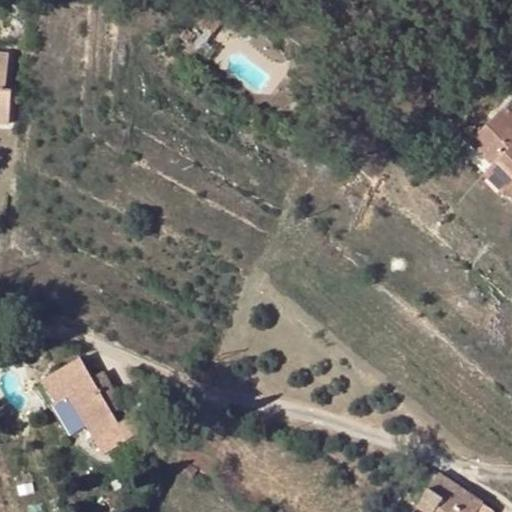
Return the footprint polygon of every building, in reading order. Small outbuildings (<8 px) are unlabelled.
[(208,15),(200,25),(212,35),(220,25),(208,15)] [(7,54),(0,52),(0,125),(7,126),(10,91),(4,90),(7,54)] [(511,101),(470,143),(495,167),(498,164),(511,177),(511,101)] [(511,177),(498,164),(495,167),(488,174),(511,197),(511,177)] [(124,407),(110,384),(100,391),(91,377),(80,358),(42,380),(56,404),(68,396),(73,405),(89,431),(102,454),(141,430),(144,426),(145,422),(143,418),(140,415),(137,415),(133,415),(119,424),(112,413),(124,407)] [(103,370),(91,377),(100,391),(110,384),(103,370)] [(77,438),(89,431),(73,405),(61,412),(77,438)] [(199,469),(192,465),(186,461),(180,471),(193,478),(199,469)] [(417,507),(426,511),(475,511),(482,503),(438,474),(417,507)] [(475,511),(493,511),(494,511),(482,503),(475,511)]
